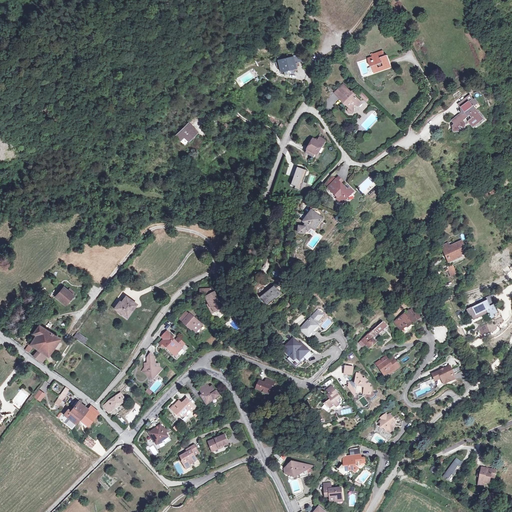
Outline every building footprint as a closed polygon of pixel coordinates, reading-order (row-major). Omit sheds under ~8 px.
[(384,60),(383,57),(380,51),(372,54),(369,54),(370,57),(365,59),(369,67),(370,67),(372,71),(377,69),(377,70),(389,66),(386,59),(384,60)] [(293,56),(277,60),(280,73),(296,69),(293,56)] [(345,87),(342,84),(333,93),(336,96),(345,87)] [(345,87),(336,96),(347,107),(347,112),(349,115),(352,115),(354,112),(354,106),(357,105),(357,106),(361,103),(345,87)] [(360,92),(358,95),(366,102),(369,100),(360,92)] [(461,108),(462,113),(451,122),(455,126),(453,128),(455,133),(462,131),(460,129),(462,128),(464,130),(465,124),(468,122),(474,128),(485,119),(477,110),(476,110),(473,107),(478,103),(475,99),(473,100),(469,95),(458,104),(461,108)] [(191,125),(179,135),(186,143),(198,134),(191,125)] [(316,144),(311,141),(305,153),(314,158),(319,148),(321,149),(323,144),(317,141),(316,144)] [(307,171),(298,168),(291,185),(296,187),(295,189),(297,191),(301,190),(307,171)] [(313,186),(316,177),(311,174),(307,184),(313,186)] [(329,180),(322,188),(325,191),(332,182),(329,180)] [(325,191),(324,192),(330,197),(330,196),(335,200),(334,202),(340,207),(344,202),(344,200),(345,199),(348,195),(349,196),(351,194),(346,189),(344,191),(341,189),(340,190),(337,187),(337,186),(332,182),(325,191)] [(304,225),(297,225),(297,233),(305,234),(306,231),(308,231),(310,228),(314,230),(323,218),(311,209),(302,221),(304,225)] [(446,253),(447,252),(451,261),(450,262),(451,265),(447,267),(451,276),(457,274),(453,264),(465,259),(462,254),(467,252),(465,248),(468,247),(466,243),(465,244),(463,240),(450,246),(449,242),(444,244),(445,246),(443,247),(446,253)] [(280,295),(273,287),(261,299),(266,305),(274,297),(276,299),(280,295)] [(66,289),(63,293),(58,299),(68,307),(74,298),(78,293),(72,290),(70,292),(66,289)] [(205,302),(204,302),(208,308),(211,313),(209,314),(210,317),(211,318),(218,315),(222,318),(225,315),(222,312),(219,306),(218,307),(214,298),(212,299),(209,293),(199,294),(200,301),(205,301),(205,302)] [(123,301),(121,300),(116,308),(126,314),(129,311),(132,313),(138,303),(127,295),(123,301)] [(487,302),(466,311),(469,318),(471,317),(473,322),(488,316),(491,322),(495,320),(494,318),(499,316),(494,305),(490,307),(487,302)] [(414,314),(411,310),(394,324),(401,332),(411,324),(412,326),(416,322),(412,317),(417,313),(416,313),(414,314)] [(193,316),(190,313),(182,320),(186,323),(193,316)] [(417,313),(412,317),(416,322),(421,318),(417,313)] [(317,314),(300,333),(308,341),(313,335),(317,330),(317,329),(314,326),(316,323),(321,317),(317,314)] [(194,316),(193,316),(186,323),(185,324),(190,329),(191,327),(198,335),(205,327),(194,316)] [(386,328),(382,324),(372,333),(376,337),(386,328)] [(36,330),(39,332),(30,344),(28,343),(24,348),(29,352),(33,346),(37,349),(33,355),(41,362),(45,355),(48,357),(59,340),(56,338),(59,334),(52,329),(50,332),(39,325),(36,330)] [(163,339),(158,343),(162,347),(164,346),(171,354),(174,352),(176,354),(181,350),(181,349),(184,346),(175,336),(172,338),(167,332),(161,337),(163,339)] [(89,338),(81,333),(77,338),(85,344),(89,338)] [(372,333),(368,337),(372,341),(376,337),(372,333)] [(22,338),(16,334),(13,339),(18,343),(22,338)] [(317,334),(313,335),(308,341),(310,342),(317,334)] [(368,337),(362,343),(359,345),(363,350),(366,347),(368,350),(372,347),(373,348),(376,345),(372,341),(368,337)] [(293,343),(283,353),(290,360),(292,357),(299,364),(308,354),(301,348),(300,349),(293,343)] [(290,360),(287,363),(295,370),(304,361),(306,363),(312,357),(308,354),(299,364),(292,357),(290,360)] [(146,367),(143,367),(143,371),(142,374),(152,381),(156,376),(156,373),(158,373),(161,370),(158,368),(157,365),(154,365),(152,358),(144,359),(145,365),(146,367)] [(386,360),(376,367),(385,379),(390,375),(394,372),(395,373),(400,369),(395,363),(391,366),(388,363),(386,360)] [(452,366),(434,374),(438,381),(443,379),(446,384),(446,385),(457,380),(453,372),(454,371),(452,366)] [(356,369),(347,368),(347,376),(355,377),(356,369)] [(360,375),(358,385),(360,387),(363,388),(362,397),(366,398),(368,398),(368,396),(371,397),(374,394),(375,390),(373,390),(373,388),(368,380),(366,381),(362,376),(360,375)] [(438,381),(437,381),(440,387),(446,384),(443,379),(438,381)] [(61,384),(56,380),(48,391),(54,395),(61,384)] [(259,388),(257,388),(255,395),(267,399),(270,392),(271,393),(273,387),(265,384),(263,388),(260,386),(259,388)] [(351,384),(351,387),(355,393),(359,391),(360,387),(358,385),(351,384)] [(205,385),(198,390),(201,394),(199,396),(206,406),(219,396),(215,391),(213,392),(211,388),(208,389),(205,385)] [(58,406),(69,390),(65,386),(53,403),(58,406)] [(332,395),(330,398),(333,402),(327,406),(333,410),(339,409),(344,405),(344,402),(344,401),(335,388),(330,392),(332,395)] [(39,402),(45,394),(39,389),(33,397),(39,402)] [(127,400),(121,392),(100,404),(103,408),(106,407),(107,408),(110,407),(111,409),(127,400)] [(179,400),(169,409),(178,418),(183,413),(185,412),(188,410),(191,412),(194,408),(187,398),(181,403),(179,400)] [(84,407),(75,400),(66,411),(64,409),(59,415),(72,425),(74,421),(84,407)] [(87,403),(84,407),(74,421),(78,424),(82,427),(96,413),(87,403)] [(183,413),(178,418),(181,421),(188,415),(185,412),(183,413)] [(384,422),(381,424),(383,426),(385,426),(387,428),(386,430),(389,433),(394,434),(395,429),(398,427),(404,428),(405,422),(399,415),(395,418),(392,415),(389,417),(387,415),(382,419),(384,422)] [(159,427),(147,434),(154,446),(167,439),(164,435),(165,434),(163,429),(161,430),(159,427)] [(401,437),(408,445),(419,434),(414,429),(410,433),(407,431),(401,437)] [(82,442),(90,449),(95,443),(87,436),(82,442)] [(224,436),(208,442),(211,450),(219,447),(219,446),(227,443),(224,436)] [(99,441),(96,444),(102,449),(104,447),(99,441)] [(185,452),(177,455),(179,460),(178,460),(181,467),(186,465),(186,463),(189,461),(193,460),(191,455),(195,454),(192,447),(187,449),(188,453),(185,454),(185,452)] [(350,463),(350,459),(350,457),(347,454),(342,462),(347,466),(350,463)] [(350,459),(350,463),(347,466),(348,468),(346,468),(343,473),(348,477),(351,473),(352,474),(356,473),(359,475),(362,470),(360,469),(362,467),(369,466),(368,460),(364,461),(364,457),(350,459)] [(287,467),(283,468),(284,473),(288,472),(289,474),(293,473),(294,476),(300,473),(301,476),(308,475),(306,470),(305,464),(301,465),(301,464),(298,464),(298,463),(296,463),(296,462),(291,461),(291,464),(287,465),(287,467)] [(454,462),(448,469),(443,476),(447,479),(452,473),(453,474),(455,472),(453,470),(458,464),(454,462)] [(496,470),(482,468),(478,485),(484,486),(484,482),(489,483),(491,475),(495,476),(496,470)] [(325,494),(330,494),(330,496),(330,501),(336,500),(336,499),(344,498),(343,487),(332,489),(331,483),(324,484),(325,494)]
